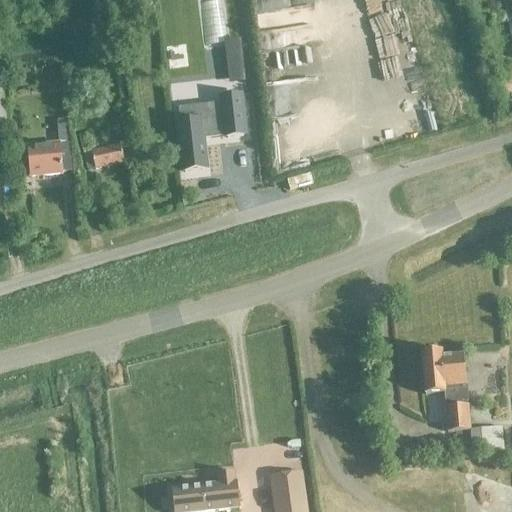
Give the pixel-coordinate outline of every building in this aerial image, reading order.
[(223,104),(177,109),(179,123),(184,174),(204,172),(201,141),(227,138),(227,140),(243,138),(238,97),(222,99),(223,104)] [(69,145),(66,146),(65,125),(57,126),(59,146),(28,148),(30,179),(61,176),(61,168),(71,168),(69,145)] [(95,171),(124,165),(120,147),(91,153),(92,157),(84,159),(88,173),(95,171)] [(424,355),(421,355),(425,397),(443,395),(445,410),(447,435),(469,433),(467,408),(465,387),(463,358),(442,359),(441,354),(434,354),(432,348),(427,348),(424,355)] [(470,434),(472,457),(503,455),(502,431),(470,434)] [(171,491),(173,510),(172,511),(225,511),(239,511),(236,484),(234,484),(233,474),(215,476),(216,486),(171,491)] [(306,511),(301,475),(268,480),(272,511),(306,511)]
